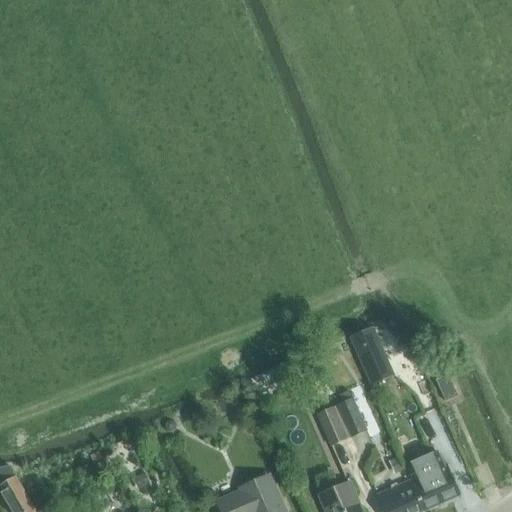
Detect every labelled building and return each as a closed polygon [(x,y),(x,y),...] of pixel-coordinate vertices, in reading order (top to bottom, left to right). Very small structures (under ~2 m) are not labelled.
[(351,340),(371,385),(393,375),(374,330),(351,340)] [(323,368),(333,364),(329,355),(319,359),(323,368)] [(307,383),(321,377),(314,361),(300,367),(307,383)] [(446,403),(458,397),(448,375),(436,381),(446,403)] [(324,387),(329,396),(333,394),(329,385),(324,387)] [(353,401),(349,392),(334,398),(338,407),(353,401)] [(351,438),(366,431),(353,401),(338,407),(351,438)] [(331,447),(346,440),(333,409),(318,416),(331,447)] [(129,443),(132,448),(139,449),(144,446),(138,438),(129,443)] [(91,456),(95,465),(102,462),(98,453),(91,456)] [(407,466),(413,480),(411,481),(425,511),(459,497),(445,465),(443,466),(437,453),(407,466)] [(395,474),(403,471),(397,458),(389,461),(395,474)] [(0,492),(11,511),(46,511),(39,500),(31,505),(15,478),(17,476),(11,466),(0,468),(0,492)] [(150,485),(144,473),(132,479),(139,491),(150,485)] [(283,511),(268,478),(242,489),(243,493),(218,504),(221,511),(283,511)] [(384,511),(424,511),(425,511),(411,481),(377,496),(384,511)] [(325,511),(362,511),(349,483),(319,496),(325,511)]
